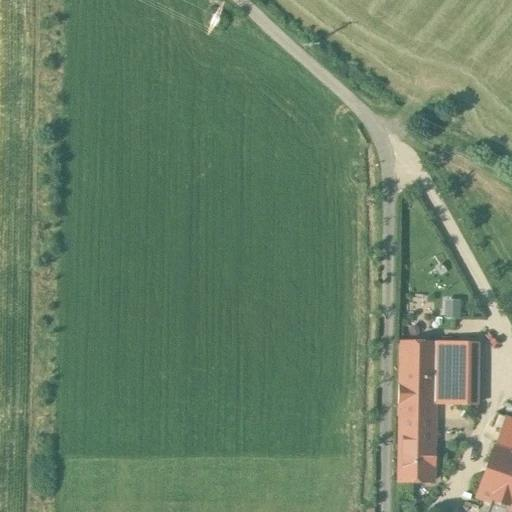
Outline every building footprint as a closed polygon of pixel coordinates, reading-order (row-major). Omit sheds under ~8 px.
[(445,299),(446,317),(460,317),(459,298),(445,299)] [(477,344),(438,343),(435,345),(434,402),(434,404),(475,405),(477,344)] [(435,345),(401,344),(400,401),(434,402),(435,345)] [(434,402),(400,401),(399,481),(433,482),(434,404),(434,402)] [(511,419),(505,417),(496,445),(511,450),(511,419)] [(511,450),(496,445),(484,480),(478,497),(511,508),(511,450)] [(472,476),(466,493),(478,497),(484,480),(472,476)]
